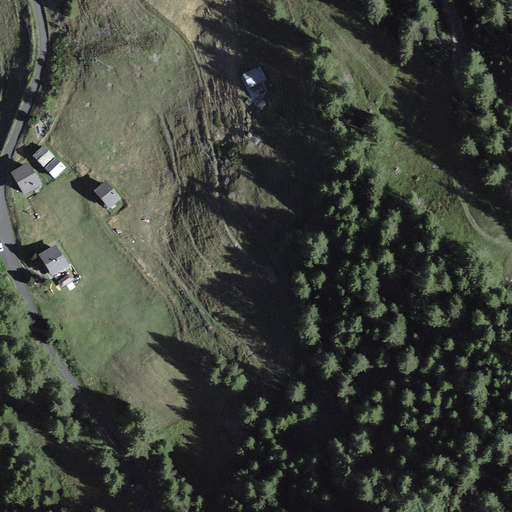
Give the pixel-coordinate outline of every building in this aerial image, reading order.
[(265,80),(259,69),(243,77),(249,88),(265,80)] [(43,148),(33,158),(44,169),(54,159),(43,148)] [(56,161),(45,171),(54,180),(65,170),(56,161)] [(29,167),(12,177),(24,197),(41,188),(29,167)] [(120,202),(105,185),(95,195),(109,211),(120,202)] [(67,264),(55,246),(41,255),(53,274),(67,264)]
